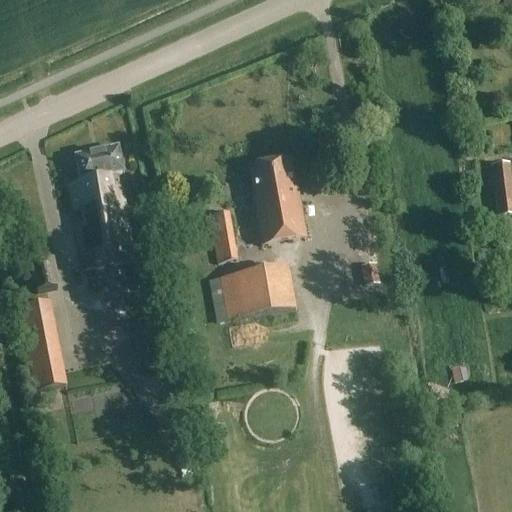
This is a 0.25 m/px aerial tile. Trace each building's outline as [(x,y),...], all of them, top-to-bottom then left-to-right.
[(81,184),(67,187),(73,212),(80,210),(83,226),(75,228),(84,273),(135,264),(122,191),(119,192),(116,176),(121,175),(116,151),(75,160),(81,184)] [(292,193),(286,165),(250,172),(255,200),(253,201),(262,250),(305,242),(296,193),(292,193)] [(511,165),(490,168),(496,220),(511,217),(511,165)] [(139,215),(147,213),(144,195),(136,196),(139,215)] [(208,218),(217,267),(238,263),(229,214),(208,218)] [(36,297),(59,292),(53,263),(30,268),(36,297)] [(360,269),(364,289),(379,287),(376,266),(360,269)] [(288,269),(219,282),(226,326),(257,321),(280,317),(296,314),(288,269)] [(50,304),(18,310),(34,395),(66,388),(50,304)] [(138,330),(150,374),(165,371),(152,326),(138,330)]
